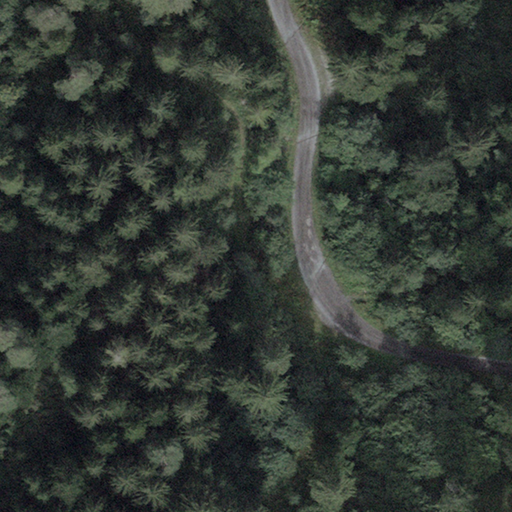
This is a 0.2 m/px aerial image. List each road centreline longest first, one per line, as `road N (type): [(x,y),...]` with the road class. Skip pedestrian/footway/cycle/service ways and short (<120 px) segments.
road 1 (track): [(511,368),(369,341),(339,325),(315,287),(302,243),(310,75),(273,0)]
road 2 (track): [(120,0),(166,72),(235,113),(239,220),(250,266),(287,317),(339,325)]
